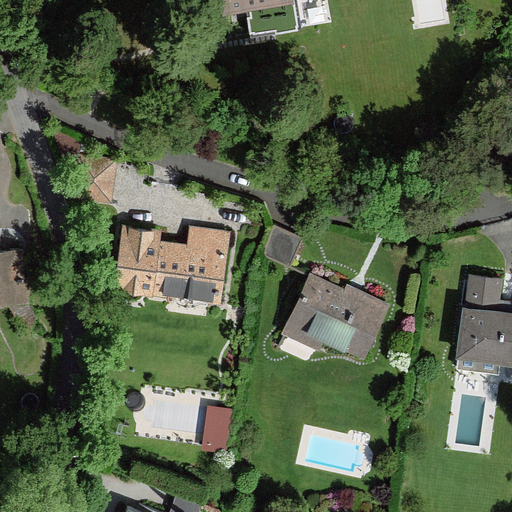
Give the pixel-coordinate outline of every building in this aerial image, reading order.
[(283,13),(281,0),(257,0),(250,1),(253,18),(283,13)] [(111,199),(115,159),(81,155),(79,169),(85,169),(82,195),(111,199)] [(305,237),(276,223),(265,254),(291,265),(305,237)] [(219,299),(229,231),(203,228),(201,246),(159,241),(160,231),(127,227),(119,285),(219,299)] [(23,276),(23,247),(0,247),(0,299),(28,299),(28,276),(23,276)] [(312,274),(293,319),(364,353),(387,304),(351,286),(348,291),(312,274)] [(468,306),(497,310),(502,279),(472,274),(468,306)] [(481,348),(480,355),(511,359),(511,312),(497,310),(468,306),(466,306),(461,345),(481,348)] [(182,490),(175,506),(187,511),(190,511),(198,497),(182,490)]
